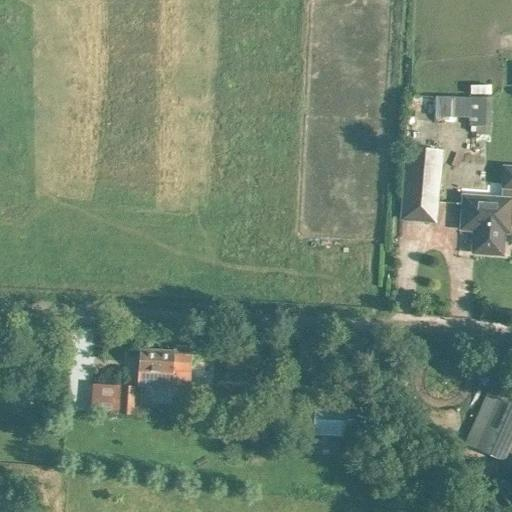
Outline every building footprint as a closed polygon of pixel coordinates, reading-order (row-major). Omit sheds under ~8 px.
[(440,103),(440,123),(492,125),(492,104),(440,103)] [(408,148),(404,199),(436,202),(440,150),(408,148)] [(502,200),(463,197),(462,224),(475,225),(473,246),(475,249),(477,251),(480,253),(493,254),(497,253),(499,251),(501,248),(503,226),(508,227),(510,200),(511,198),(511,168),(504,168),(502,200)] [(173,353),(140,351),(137,386),(189,389),(191,356),(173,355),(173,353)] [(0,404),(39,407),(40,380),(0,377),(0,404)] [(122,390),(120,414),(132,414),(133,391),(122,390)] [(465,442),(504,459),(511,441),(511,402),(487,392),(465,442)]
